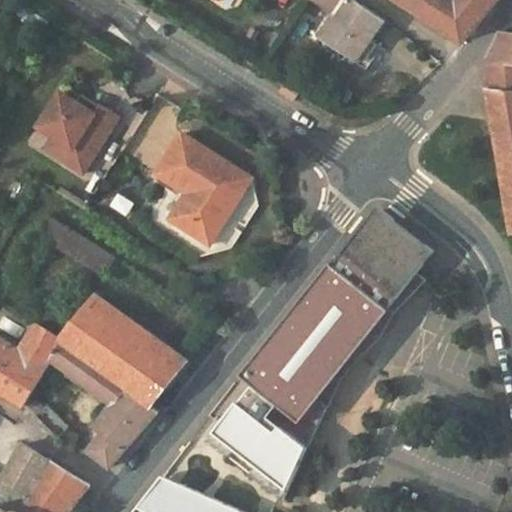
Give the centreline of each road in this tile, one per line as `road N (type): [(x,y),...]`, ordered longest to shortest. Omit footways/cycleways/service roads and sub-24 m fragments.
road 1 (residential): [(98,511),(373,177)]
road 2 (residential): [(86,0),(373,177)]
road 3 (residential): [(511,338),(488,246),(387,160)]
road 4 (residential): [(387,160),(467,61)]
